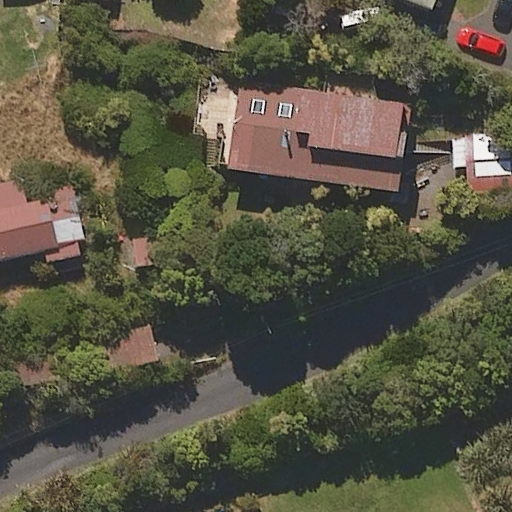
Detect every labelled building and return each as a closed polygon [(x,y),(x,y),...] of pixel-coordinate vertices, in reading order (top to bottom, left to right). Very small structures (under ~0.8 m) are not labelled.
[(410,0),(433,8),(436,0),(410,0)] [(409,103),(241,81),(230,169),(397,191),(409,103)] [(511,189),(511,128),(452,130),(453,167),(474,166),(475,191),(511,189)] [(25,199),(22,180),(0,184),(0,259),(47,250),(49,261),(86,254),(73,189),(25,199)] [(151,320),(99,328),(105,369),(157,362),(151,320)] [(60,383),(56,351),(5,357),(9,389),(60,383)]
